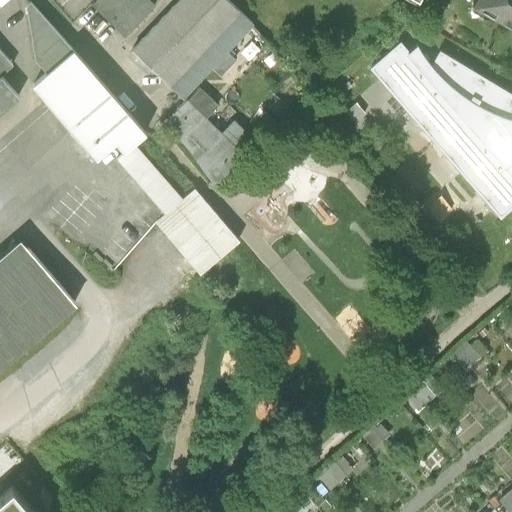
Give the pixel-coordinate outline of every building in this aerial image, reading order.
[(156,6),(148,0),(98,0),(92,6),(126,38),(156,6)] [(228,0),(180,0),(132,49),(183,98),(212,68),(220,76),(235,61),(227,54),(254,25),(228,0)] [(511,0),(473,0),(472,3),(511,24),(511,0)] [(46,72),(32,84),(96,157),(115,140),(123,150),(115,157),(162,212),(154,219),(201,272),(238,240),(199,194),(192,187),(180,197),(132,142),(145,131),(30,1),(26,4),(34,59),(46,72)] [(136,43),(169,8),(162,1),(129,36),(136,43)] [(398,45),(371,69),(499,217),(511,205),(511,90),(439,50),(429,68),(416,50),(407,56),(398,45)] [(0,110),(18,95),(0,73),(12,63),(0,48),(0,110)] [(212,184),(245,156),(236,149),(249,136),(233,121),(221,133),(205,118),(217,106),(199,88),(187,100),(186,99),(163,122),(189,151),(212,184)] [(0,363),(74,301),(27,245),(0,267),(0,363)] [(0,511),(31,511),(11,487),(0,496),(0,511)] [(511,511),(511,487),(500,495),(511,511)]
